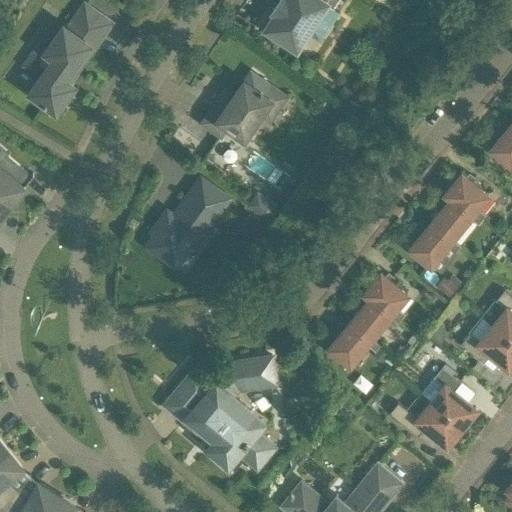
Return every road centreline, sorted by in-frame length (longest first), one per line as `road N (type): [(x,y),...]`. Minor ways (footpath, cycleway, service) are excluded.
road 1 (residential): [(511,46),(311,294),(289,305),(81,339)]
road 2 (residential): [(125,455),(94,461),(55,434),(14,360),(11,314),(23,266),(63,212),(90,214)]
road 3 (residential): [(90,214),(128,121),(202,0)]
road 4 (residential): [(81,339),(77,292),(90,214)]
road 5 (residential): [(125,455),(97,399),(81,339)]
